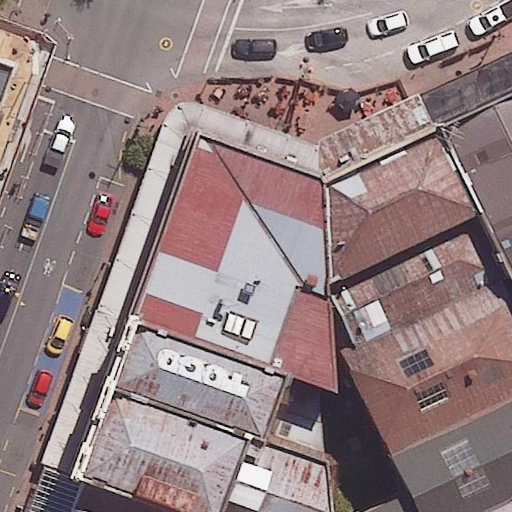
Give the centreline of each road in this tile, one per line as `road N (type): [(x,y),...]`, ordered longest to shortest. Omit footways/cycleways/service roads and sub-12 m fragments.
road 1 (secondary): [(134,2),(0,369)]
road 2 (secondary): [(439,0),(312,26),(208,20),(134,2)]
